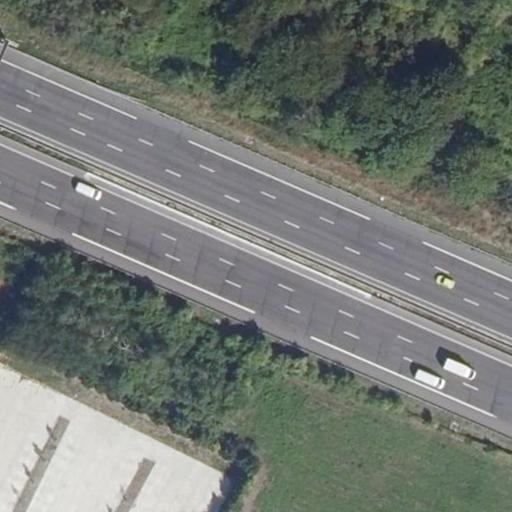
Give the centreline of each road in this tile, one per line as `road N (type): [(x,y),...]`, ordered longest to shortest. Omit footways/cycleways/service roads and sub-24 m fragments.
road 1 (motorway): [(511,309),(0,85)]
road 2 (motorway): [(0,175),(511,397)]
